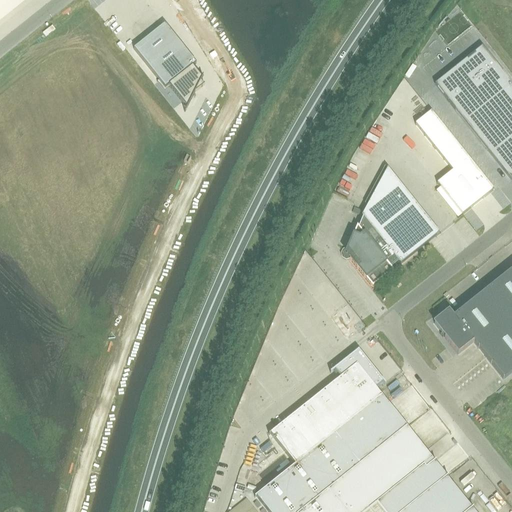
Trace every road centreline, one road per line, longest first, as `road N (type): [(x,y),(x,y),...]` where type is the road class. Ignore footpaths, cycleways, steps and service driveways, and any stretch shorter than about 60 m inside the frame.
road 1 (trunk): [(142,511),(182,384),(240,242),(382,0)]
road 2 (unclassified): [(72,511),(126,336),(237,94),(185,0)]
road 3 (unclassified): [(511,487),(383,325),(511,222)]
